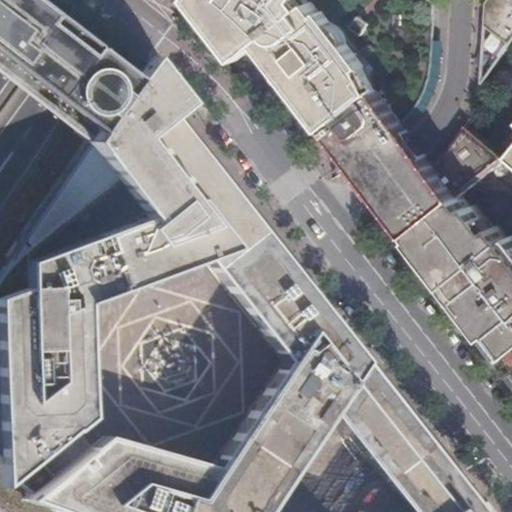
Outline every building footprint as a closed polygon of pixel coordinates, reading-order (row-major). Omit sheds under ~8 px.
[(0,0),(0,71),(64,121),(86,140),(141,69),(140,68),(141,65),(116,45),(58,1),(57,0),(0,0)] [(396,113),(403,122),(412,114),(419,105),(425,96),(431,84),(435,69),(438,0),(199,0),(241,52),(258,39),(263,45),(329,129),(378,91),(396,113)] [(511,40),(511,0),(488,0),(486,3),(485,29),(508,46),(511,40)] [(149,56),(141,65),(140,68),(141,69),(86,140),(123,187),(144,215),(93,234),(16,262),(18,287),(0,293),(0,478),(6,474),(68,424),(64,303),(202,246),(294,357),(212,480),(89,446),(23,495),(19,498),(26,502),(54,511),(478,511),(250,221),(168,116),(185,102),(149,56)] [(461,197),(425,149),(414,135),(403,122),(396,113),(378,91),(329,129),(374,186),(412,235),(461,197)] [(123,187),(86,140),(0,271),(0,293),(18,287),(16,262),(93,234),(123,187)] [(470,209),(461,197),(412,235),(457,292),(511,361),(511,237),(510,239),(502,228),(495,233),(474,205),(470,209)] [(68,424),(6,474),(23,495),(89,446),(68,424)]
